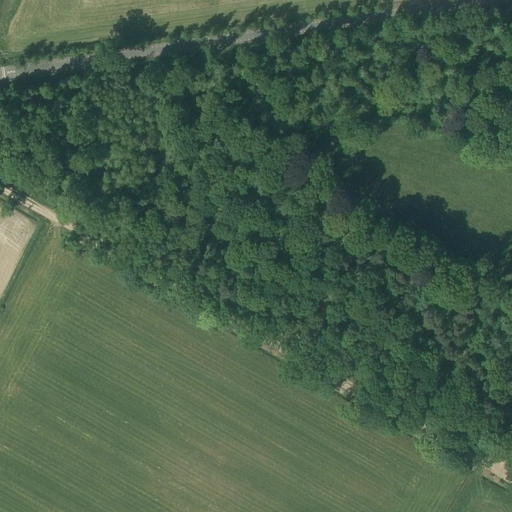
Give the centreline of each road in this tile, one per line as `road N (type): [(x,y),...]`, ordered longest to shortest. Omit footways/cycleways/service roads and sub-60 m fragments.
road 1 (track): [(0,189),(511,482)]
road 2 (secondary): [(0,73),(476,0)]
